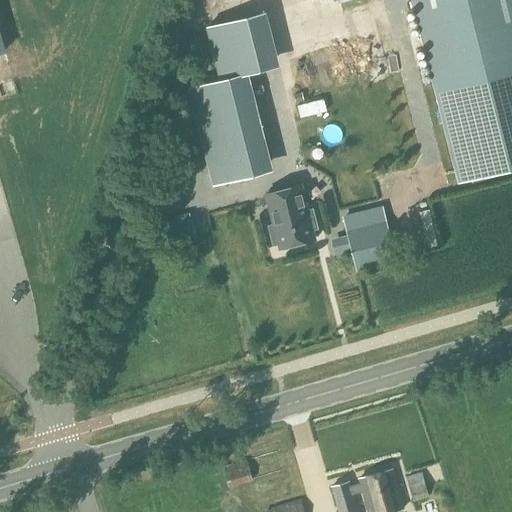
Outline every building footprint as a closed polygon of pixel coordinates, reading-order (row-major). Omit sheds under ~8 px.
[(511,0),(412,0),(459,182),(511,168),(511,0)] [(294,95),(296,103),(305,100),(302,92),(294,95)] [(261,173),(249,128),(203,140),(214,185),(261,173)] [(302,186),(266,196),(275,227),(271,228),(276,247),(280,246),(281,250),(317,240),(315,231),(320,229),(315,209),(309,211),(302,186)] [(209,209),(223,270),(257,262),(243,201),(209,209)] [(155,223),(163,247),(197,237),(190,213),(155,223)] [(346,231),(357,273),(398,263),(387,221),(346,231)] [(223,467),(229,488),(254,481),(247,460),(223,467)] [(360,479),(368,511),(390,511),(404,508),(393,470),(360,479)] [(407,477),(413,502),(429,498),(422,473),(407,477)] [(332,487),(338,511),(359,511),(350,481),(332,487)] [(265,511),(305,511),(302,499),(265,511)]
